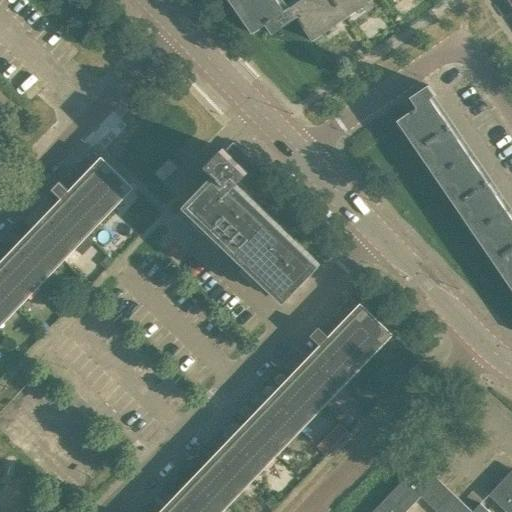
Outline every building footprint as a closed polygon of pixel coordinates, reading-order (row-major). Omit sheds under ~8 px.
[(228,0),(252,34),(265,25),(272,35),(296,18),(312,41),(371,0),(299,0),(289,8),(284,11),(276,0),(228,0)] [(511,219),(430,99),(435,96),(428,85),(409,97),(416,107),(415,107),(411,111),(396,121),(511,289),(511,219)] [(317,268),(320,265),(237,184),(248,173),(239,165),(245,159),(240,154),(236,150),(230,156),(222,148),(206,165),(215,173),(185,204),(285,301),(317,268)] [(0,326),(134,188),(101,156),(74,185),(68,190),(66,187),(59,181),(51,189),(61,199),(0,261),(0,326)] [(163,183),(178,167),(169,157),(153,173),(163,183)] [(68,180),(64,176),(59,181),(68,190),(74,185),(73,184),(71,182),(68,180)] [(222,511),(393,334),(364,306),(360,303),(333,331),(328,336),(324,333),(318,327),(310,336),(319,345),(158,511),(222,511)] [(83,323),(96,337),(111,323),(98,309),(83,323)] [(326,325),(323,322),(318,327),(328,336),(333,331),(331,330),(329,327),(326,325)] [(436,480),(423,467),(420,463),(373,511),(405,511),(420,497),(436,480)] [(511,511),(511,471),(489,495),(505,511),(506,511),(511,511)] [(271,510),(278,502),(271,496),(264,503),(271,510)] [(487,511),(480,505),(472,511),(470,511),(453,496),(437,511),(487,511)]
